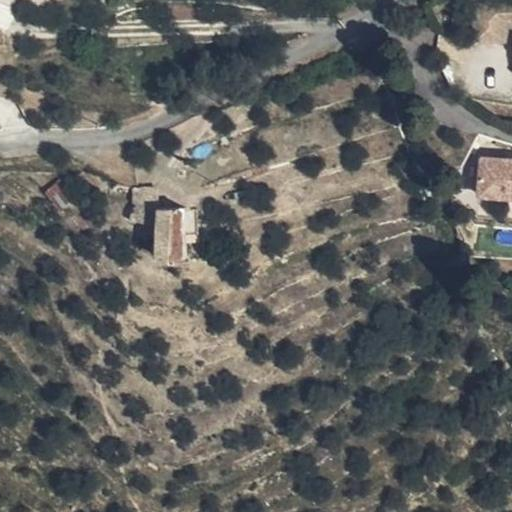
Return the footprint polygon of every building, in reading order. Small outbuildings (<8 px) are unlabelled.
[(511,5),(473,6),(474,42),(506,43),(506,21),(511,21),(511,5)] [(511,146),(488,145),(486,181),(511,182),(511,146)] [(152,199),(165,198),(163,177),(122,181),(125,197),(141,195),(142,213),(153,214),(152,199)] [(165,223),(190,222),(189,197),(165,198),(152,199),(153,214),(165,214),(165,223)] [(191,247),(190,222),(165,223),(167,247),(191,247)]
